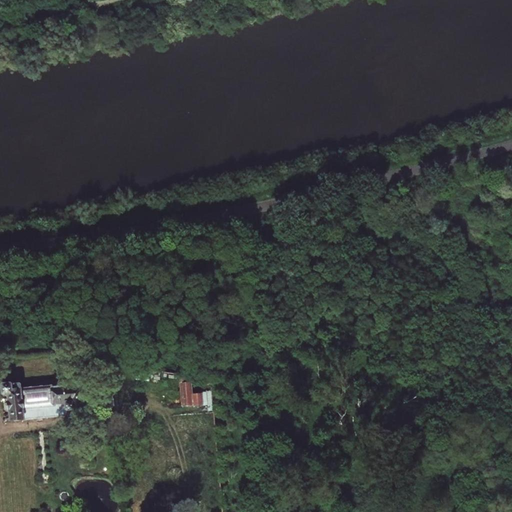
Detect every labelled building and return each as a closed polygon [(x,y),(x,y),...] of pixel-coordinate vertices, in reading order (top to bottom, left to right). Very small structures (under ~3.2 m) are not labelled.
[(115,365),(91,361),(92,373),(105,371),(105,375),(109,375),(108,370),(116,369),(115,365)] [(160,384),(162,372),(127,366),(125,379),(160,384)] [(113,378),(112,374),(109,375),(112,408),(126,407),(123,385),(116,386),(115,377),(113,378)] [(189,376),(179,374),(181,407),(204,405),(202,393),(192,394),(189,376)] [(20,384),(2,386),(3,396),(7,395),(10,421),(68,415),(67,412),(84,410),(82,387),(71,388),(71,384),(64,385),(64,388),(52,389),(52,386),(21,389),(20,384)]
